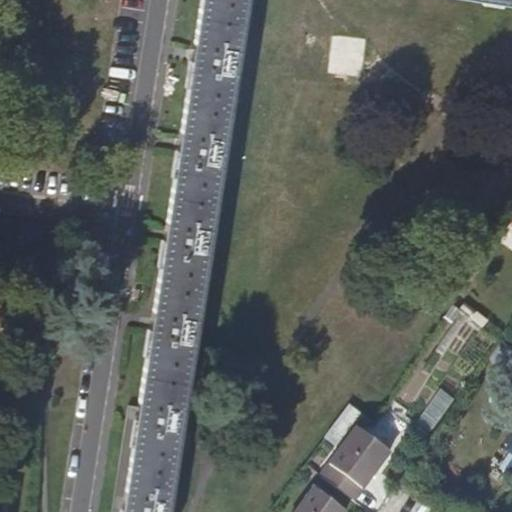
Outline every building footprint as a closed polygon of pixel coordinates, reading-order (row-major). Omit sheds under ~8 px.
[(166,511),(245,0),(200,0),(121,511),(166,511)] [(0,217),(0,245),(64,256),(69,228),(0,217)] [(486,320),(475,312),(469,320),(480,328),(486,320)] [(511,350),(499,342),(492,352),(511,363),(511,350)] [(419,425),(434,433),(454,398),(439,389),(419,425)] [(331,443),(354,412),(343,405),(321,434),(331,443)] [(350,501),(385,451),(351,427),(315,476),(350,501)] [(341,511),(342,511),(311,488),(292,511),(341,511)]
